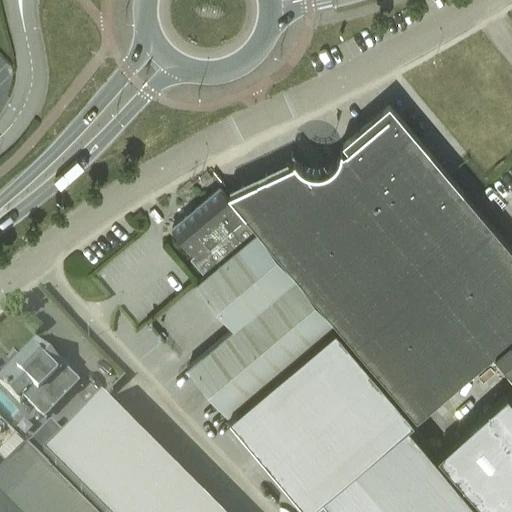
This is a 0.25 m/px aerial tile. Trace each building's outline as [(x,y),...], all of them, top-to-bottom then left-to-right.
[(511,258),(395,119),(414,103),(423,112),(440,98),(425,81),(408,95),(389,112),(343,151),(342,149),(342,146),(341,146),(340,148),(340,150),(339,153),(339,155),(337,157),(335,160),(333,163),(331,164),(329,166),(326,168),(322,169),(320,169),(317,170),(314,169),(311,169),(308,168),(305,167),(302,165),(300,163),(298,161),(296,159),(228,191),(417,415),(491,352),(511,334),(511,258)] [(190,257),(205,274),(257,230),(220,186),(172,227),(194,253),(190,257)] [(334,322),(257,230),(205,274),(196,281),(234,327),(188,365),(227,411),(334,322)] [(334,322),(227,411),(308,508),(323,495),(408,424),(414,419),(334,322)] [(511,334),(491,352),(511,376),(511,334)] [(79,385),(39,345),(17,367),(15,365),(0,379),(0,383),(18,401),(23,395),(41,413),(53,401),(58,405),(79,385)] [(491,511),(511,511),(511,396),(507,391),(439,452),(491,511)] [(214,511),(101,398),(42,457),(97,511),(214,511)] [(483,511),(408,424),(323,495),(337,511),(483,511)] [(87,511),(25,449),(0,473),(0,511),(87,511)]
